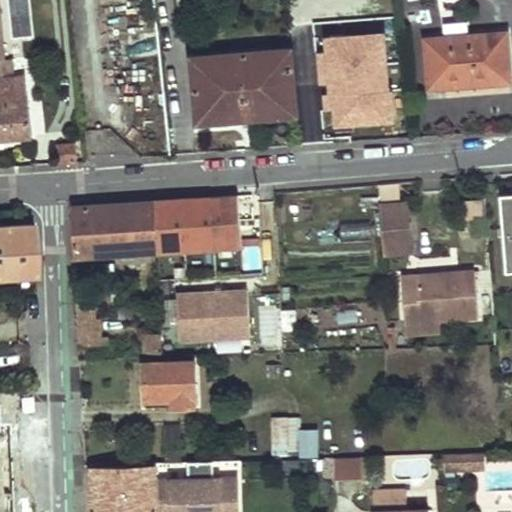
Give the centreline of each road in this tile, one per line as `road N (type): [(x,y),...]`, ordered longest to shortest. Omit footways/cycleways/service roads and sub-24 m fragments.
road 1 (residential): [(511,151),(50,185)]
road 2 (residential): [(50,185),(63,511)]
